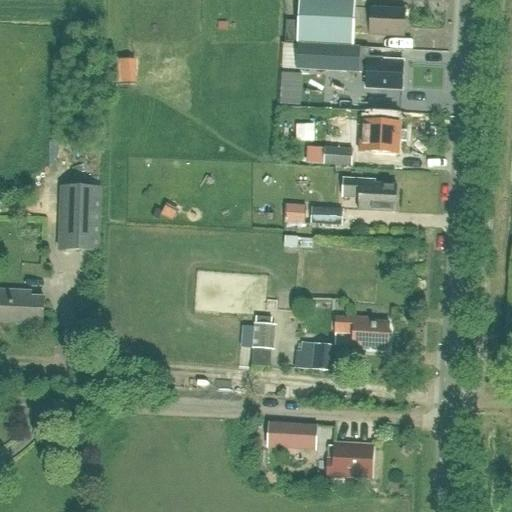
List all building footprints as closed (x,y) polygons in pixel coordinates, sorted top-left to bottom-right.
[(354,35),(355,9),(355,0),(300,0),(298,44),(353,47),(354,35)] [(355,9),(354,35),(369,35),(369,36),(404,38),(405,11),(370,10),(355,9)] [(296,43),(297,22),(286,22),(285,43),(296,43)] [(401,91),(403,63),(382,62),(382,59),(367,58),(367,60),(358,59),(359,49),(338,47),(337,72),(366,74),(366,89),(401,91)] [(443,106),(443,93),(424,92),(424,106),(443,106)] [(398,155),(399,124),(360,121),(359,153),(398,155)] [(349,168),(350,151),(324,150),(323,166),(349,168)] [(395,214),(396,186),(375,185),(375,182),(342,180),(342,198),(358,199),(358,212),(395,214)] [(63,189),(60,250),(99,252),(102,191),(63,189)] [(304,226),(305,207),(285,206),(284,225),(304,226)] [(340,226),(341,210),(313,210),(312,225),(340,226)] [(31,293),(0,290),(0,322),(42,325),(44,298),(31,298),(31,293)] [(336,318),(335,334),(353,335),(352,348),(387,350),(389,324),(368,323),(368,320),(354,319),(336,318)] [(255,320),(255,325),(251,368),(267,369),(271,321),(255,320)] [(297,352),(294,369),(332,373),(335,348),(303,344),(302,352),(297,352)] [(281,385),(281,397),(297,397),(297,385),(281,385)] [(334,445),(333,461),(328,461),(327,477),(371,480),(373,447),(334,445)]
